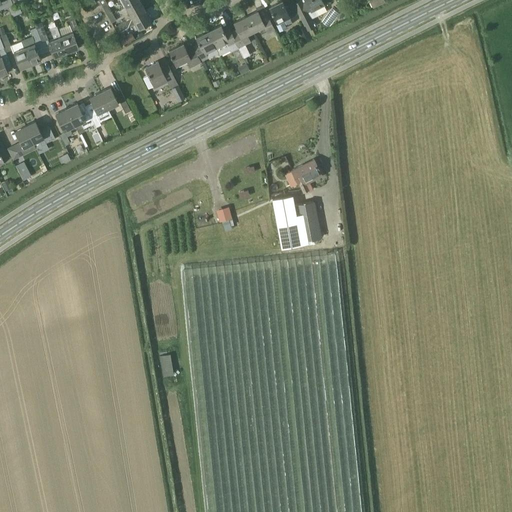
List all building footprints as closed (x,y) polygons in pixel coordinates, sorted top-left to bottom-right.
[(138,0),(126,7),(132,17),(132,18),(145,11),(139,0),(138,0)] [(305,0),(306,0),(303,1),(301,0),(299,0),(293,3),(304,26),(307,30),(315,27),(315,26),(316,24),(311,21),(308,13),(311,11),(311,12),(315,9),(319,16),(327,12),(320,0),(305,0)] [(376,0),(367,0),(370,5),(372,8),(372,9),(385,3),(383,0),(376,0)] [(300,17),(292,1),(283,5),(282,1),(269,8),(276,23),(284,19),(286,24),(300,17)] [(102,5),(108,17),(113,14),(107,2),(102,5)] [(132,17),(125,22),(128,27),(135,23),(139,29),(152,22),(145,11),(132,18),(132,17)] [(258,12),(246,18),(253,32),(259,29),(262,36),(275,30),(267,14),(260,17),(258,12)] [(113,14),(108,17),(112,23),(116,20),(113,14)] [(69,24),(58,29),(57,29),(66,52),(79,48),(73,33),(79,30),(74,17),(67,19),(69,24)] [(231,31),(230,31),(238,47),(238,48),(239,48),(245,45),(250,42),(247,35),(253,32),(246,18),(234,23),(237,28),(231,31)] [(284,19),(276,23),(280,30),(287,26),(286,24),(284,19)] [(114,27),(118,34),(122,31),(119,25),(114,27)] [(49,42),(42,44),(45,50),(51,48),(52,49),(55,57),(66,52),(57,29),(58,29),(57,26),(49,28),(54,40),(49,42)] [(231,52),(238,48),(238,47),(230,30),(223,33),(220,27),(209,32),(216,48),(220,56),(231,51),(231,52)] [(32,37),(22,41),(31,64),(41,60),(39,55),(38,53),(45,50),(42,44),(37,31),(36,28),(29,30),(32,37)] [(44,28),(37,31),(42,44),(49,42),(44,28)] [(135,38),(131,32),(121,39),(124,44),(135,38)] [(198,43),(192,46),(193,47),(200,62),(201,61),(204,60),(208,58),(206,53),(216,48),(209,32),(196,38),(198,43)] [(5,34),(0,35),(0,37),(6,52),(12,49),(13,53),(14,52),(20,68),(31,64),(22,41),(10,46),(6,34),(5,34)] [(0,54),(1,57),(6,70),(12,68),(12,67),(6,52),(0,37),(0,54)] [(190,68),(201,62),(193,47),(188,50),(186,45),(184,46),(183,44),(169,51),(176,66),(187,61),(190,68)] [(158,62),(145,69),(149,75),(144,78),(149,89),(154,87),(161,83),(162,86),(167,83),(170,89),(177,85),(177,84),(170,69),(166,60),(159,64),(158,62)] [(246,64),(238,68),(241,74),(249,70),(246,64)] [(178,86),(172,88),(179,102),(184,99),(178,86)] [(110,87),(100,93),(108,109),(118,104),(110,87)] [(108,109),(100,93),(90,97),(98,114),(108,109)] [(126,101),(121,103),(125,113),(130,110),(126,101)] [(77,104),(66,109),(74,126),(78,134),(84,131),(83,129),(94,124),(90,117),(88,113),(83,116),(77,104)] [(74,126),(66,109),(55,114),(63,131),(64,131),(65,133),(59,136),(64,146),(69,144),(70,144),(66,136),(71,134),(71,132),(69,128),(74,126)] [(94,124),(96,128),(101,126),(96,115),(90,117),(94,124)] [(35,122),(25,126),(33,143),(39,140),(42,145),(45,143),(55,138),(49,127),(40,132),(39,130),(35,122)] [(33,143),(25,126),(15,131),(20,142),(13,146),(18,157),(30,151),(35,148),(33,143)] [(0,162),(8,159),(3,147),(0,148),(0,162)] [(322,176),(314,159),(292,170),(298,183),(299,183),(303,192),(308,189),(309,192),(313,189),(310,182),(322,176)] [(244,174),(255,171),(253,164),(242,168),(244,174)] [(22,180),(29,177),(26,172),(20,175),(22,180)] [(7,180),(1,184),(5,192),(12,189),(7,180)] [(236,192),(237,198),(249,195),(248,189),(236,192)] [(294,204),(292,194),(272,198),(281,247),(308,242),(308,240),(321,237),(315,201),(294,204)] [(228,207),(217,210),(220,221),(231,218),(228,207)] [(174,375),(170,354),(160,356),(163,376),(174,375)]
